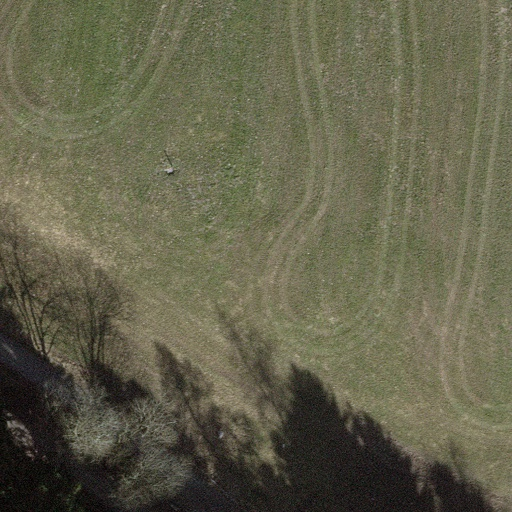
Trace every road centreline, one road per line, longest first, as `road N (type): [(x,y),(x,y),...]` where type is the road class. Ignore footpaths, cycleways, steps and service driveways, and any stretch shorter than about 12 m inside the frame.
road 1 (unknown): [(0,351),(141,438),(223,511)]
road 2 (track): [(101,511),(0,434)]
